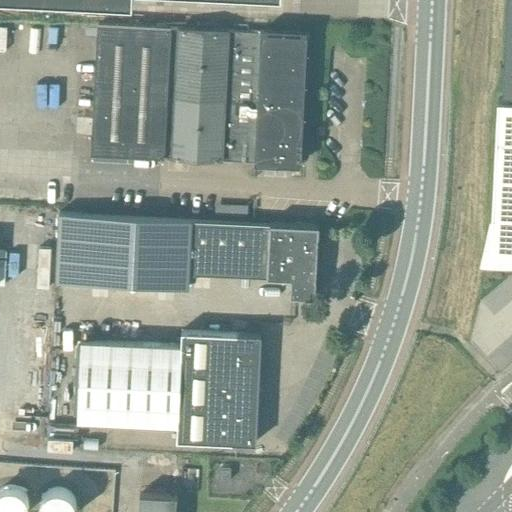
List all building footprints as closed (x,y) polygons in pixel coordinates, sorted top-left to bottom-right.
[(511,0),(507,0),(503,94),(511,94),(511,0)] [(307,31),(260,29),(260,30),(229,28),(228,27),(178,25),(178,27),(170,26),(171,25),(98,22),(92,151),(164,155),(165,153),(172,154),(172,155),(256,159),(256,160),(302,161),(302,146),(312,146),(312,130),(303,130),(307,31)] [(511,99),(499,99),(491,252),(490,252),(489,255),(497,255),(511,254),(511,99)] [(80,214),(59,213),(57,258),(77,259),(80,214)] [(268,277),(271,224),(192,219),(82,214),(78,281),(188,286),(188,273),(268,277)] [(271,223),(271,224),(268,277),(292,278),(291,296),(316,297),(319,225),(271,223)] [(258,369),(260,332),(182,329),(181,343),(180,365),(258,369)] [(178,424),(178,402),(180,365),(181,343),(81,339),(78,419),(178,424)] [(257,405),(258,369),(180,365),(178,402),(257,405)] [(178,402),(178,424),(177,438),(255,441),(257,405),(178,402)] [(198,493),(199,469),(183,468),(181,492),(198,493)] [(219,468),(218,479),(231,479),(231,469),(219,468)] [(0,511),(26,511),(27,511),(27,510),(28,508),(28,506),(29,504),(29,503),(29,501),(28,499),(28,497),(27,496),(27,494),(26,493),(25,491),(23,490),(22,489),(21,487),(18,486),(16,485),(14,485),(12,484),(11,484),(9,485),(7,485),(5,485),(4,486),(2,487),(0,487),(0,511)] [(40,504),(40,505),(40,507),(40,509),(41,511),(75,511),(76,511),(76,509),(76,507),(76,505),(76,504),(76,502),(76,500),(75,499),(74,497),(73,495),(72,494),(71,493),(70,491),(68,490),(67,489),(65,489),(64,488),(62,488),(58,487),(56,487),(55,488),(53,488),(51,489),(50,489),(48,490),(47,491),(45,493),(44,494),(43,495),(42,497),(41,499),(41,500),(40,502),(40,504)] [(176,511),(177,494),(140,492),(139,511),(176,511)]
